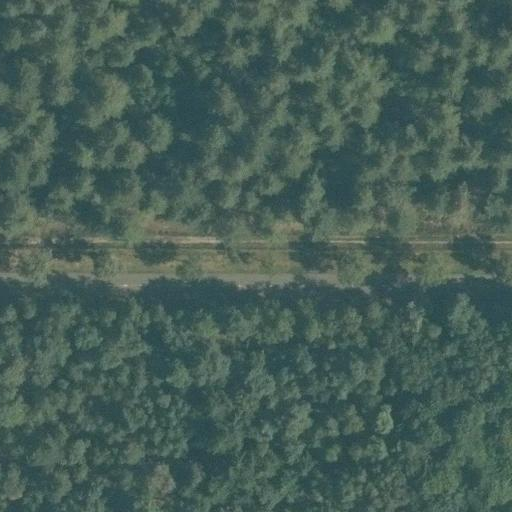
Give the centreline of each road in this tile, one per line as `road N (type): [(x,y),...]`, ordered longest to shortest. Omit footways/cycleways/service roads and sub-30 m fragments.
road 1 (track): [(511,235),(0,240)]
road 2 (unclassified): [(511,279),(0,283)]
